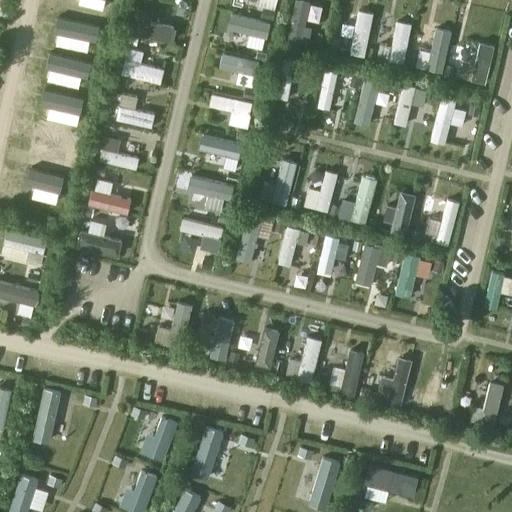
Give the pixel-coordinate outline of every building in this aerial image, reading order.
[(299,0),(288,32),(306,38),(310,27),(316,30),(325,5),(311,0),(299,0)] [(354,7),(349,51),(370,53),(374,9),(354,7)] [(233,10),(229,27),(270,37),(274,20),(233,10)] [(99,35),(102,22),(67,12),(63,26),(99,35)] [(176,38),(178,17),(147,14),(145,35),(176,38)] [(400,20),(396,35),(386,33),(382,48),(393,50),(391,58),(405,62),(414,23),(400,20)] [(435,27),(432,70),(449,71),(451,28),(435,27)] [(498,46),(471,37),(460,75),(486,83),(498,46)] [(130,44),(121,72),(162,84),(167,67),(143,60),(147,49),(130,44)] [(74,79),(89,82),(94,55),(56,48),(53,62),(76,67),(74,79)] [(223,52),(221,67),(232,68),(230,82),(256,85),(260,57),(223,52)] [(292,96),(297,58),(283,56),(277,94),(292,96)] [(335,89),(349,90),(350,71),(321,69),(319,105),(334,106),(335,89)] [(376,98),(385,101),(390,83),(365,76),(354,117),(370,121),(376,98)] [(400,83),(396,121),(410,123),(412,101),(428,103),(429,86),(400,83)] [(47,86),(42,101),(81,114),(86,100),(47,86)] [(154,126),(158,112),(138,107),(140,95),(125,91),(122,105),(115,103),(112,117),(154,126)] [(232,123),(250,126),(255,99),(213,92),(211,105),(234,108),(232,123)] [(465,126),(468,102),(439,97),(433,139),(450,141),(452,124),(465,126)] [(55,121),(75,121),(76,110),(56,109),(55,121)] [(38,128),(34,140),(70,150),(73,137),(38,128)] [(198,153),(238,166),(246,143),(206,130),(198,153)] [(101,160),(140,167),(143,154),(104,147),(101,160)] [(264,181),(260,197),(287,205),(299,161),(282,156),(275,184),(264,181)] [(24,188),(63,198),(68,175),(29,165),(24,188)] [(305,205),(332,209),(339,171),(325,168),(321,189),(308,187),(305,205)] [(213,205),(228,210),(236,186),(194,173),(190,186),(217,194),(213,205)] [(364,180),(355,219),(369,222),(378,184),(364,180)] [(91,188),(89,205),(134,210),(136,194),(91,188)] [(382,224),(406,231),(417,192),(405,188),(399,206),(388,203),(382,224)] [(438,221),(424,219),(421,239),(448,243),(454,201),(441,199),(438,221)] [(275,223),(251,213),(235,255),(251,261),(262,233),(270,236),(275,223)] [(181,228),(204,234),(201,245),(218,250),(225,227),(184,215),(181,228)] [(122,254),(125,238),(101,233),(103,226),(89,223),(84,245),(122,254)] [(4,243),(47,251),(50,235),(8,227),(4,243)] [(334,273),(340,251),(349,253),(353,239),(327,232),(317,269),(334,273)] [(374,284),(381,261),(387,263),(392,247),(367,239),(355,279),(374,284)] [(406,250),(396,291),(413,295),(423,254),(406,250)] [(485,304),(499,307),(503,291),(511,293),(511,273),(492,270),(485,304)] [(36,315),(43,289),(0,277),(0,293),(23,299),(20,311),(36,315)] [(454,286),(452,296),(467,300),(470,290),(454,286)] [(173,326),(159,324),(157,341),(188,346),(195,302),(177,299),(173,326)] [(229,358),(237,319),(214,314),(206,353),(229,358)] [(267,325),(256,361),(273,366),(284,330),(267,325)] [(299,378),(316,381),(324,337),(307,334),(299,378)] [(352,346),(348,368),(336,366),(332,387),(359,392),(367,349),(352,346)] [(401,353),(395,377),(384,375),(378,398),(405,404),(416,357),(401,353)] [(445,367),(437,394),(426,391),(422,407),(448,415),(461,371),(445,367)] [(498,423),(508,382),(484,377),(475,418),(498,423)] [(0,427),(5,429),(15,387),(0,384),(0,427)] [(53,441),(65,390),(44,385),(32,436),(53,441)] [(166,458),(182,421),(162,412),(146,450),(166,458)] [(212,477),(228,430),(206,423),(191,470),(212,477)] [(325,454),(310,502),(329,508),(344,460),(325,454)] [(421,495),(425,471),(371,464),(366,496),(390,500),(391,491),(421,495)] [(145,468),(138,488),(131,485),(123,504),(145,511),(146,511),(161,474),(145,468)] [(28,511),(32,504),(45,508),(53,485),(21,473),(7,511),(28,511)] [(184,485),(171,511),(196,511),(205,495),(184,485)]
